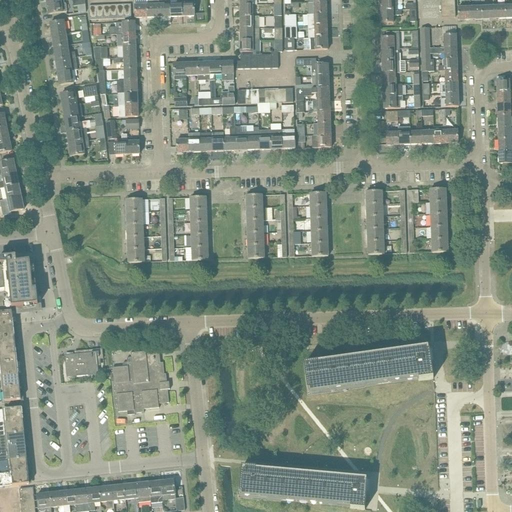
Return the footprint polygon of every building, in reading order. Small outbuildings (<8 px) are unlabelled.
[(63,0),(61,0),(46,2),(48,15),(67,12),(66,4),(64,4),(63,0)] [(170,17),(170,5),(170,0),(158,1),(158,5),(158,18),(170,17)] [(392,0),(379,0),(380,11),(393,11),(392,0)] [(327,14),(326,3),(314,3),(314,15),(327,14)] [(181,4),(170,5),(170,17),(182,17),(181,4)] [(194,4),(181,4),(182,17),(194,16),(194,4)] [(147,18),(146,5),(135,6),(135,18),(147,18)] [(158,5),(146,5),(147,18),(158,18),(158,5)] [(252,5),(240,5),(240,17),(252,17),(252,5)] [(506,19),(505,6),(494,7),(494,19),(506,19)] [(482,20),(482,7),(470,8),(471,20),(482,20)] [(494,7),(482,7),(482,20),(494,19),(494,7)] [(471,20),(470,8),(458,8),(458,20),(471,20)] [(416,22),(416,10),(406,10),(406,11),(410,10),(410,22),(416,22)] [(393,23),(393,11),(380,11),(381,23),(393,23)] [(327,14),(314,15),(302,16),(303,27),(307,27),(327,26),(327,14)] [(260,17),(252,17),(240,17),(240,29),(260,29),(260,17)] [(52,36),(66,34),(64,21),(50,24),(52,36)] [(135,22),(122,23),(117,23),(117,28),(109,28),(110,35),(123,35),(135,34),(135,22)] [(327,38),(327,26),(307,27),(307,39),(311,39),(327,38)] [(421,39),(429,38),(429,28),(421,29),(421,39)] [(260,41),(260,29),(240,29),(240,41),(260,41)] [(82,31),(83,44),(90,43),(88,30),(82,31)] [(386,32),(386,38),(381,38),(381,50),(400,50),(399,32),(386,32)] [(68,46),(66,34),(52,36),(54,49),(68,46)] [(135,34),(123,35),(123,47),(136,46),(135,34)] [(444,48),(457,48),(456,36),(444,36),(444,48)] [(328,50),(327,38),(311,39),(312,50),(328,50)] [(429,38),(421,39),(421,49),(429,48),(429,38)] [(294,40),(286,40),(286,51),(294,51),(294,40)] [(260,53),(260,41),(240,41),(240,53),(260,53)] [(68,46),(54,49),(55,61),(70,59),(68,46)] [(136,58),(136,46),(123,47),(124,58),(136,58)] [(95,60),(103,59),(102,59),(102,47),(94,48),(95,60)] [(429,60),(429,48),(421,49),(421,61),(429,60)] [(457,48),(444,48),(436,48),(436,54),(444,54),(444,60),(457,59),(457,48)] [(400,61),(400,50),(381,50),(382,62),(400,61)] [(76,58),(70,59),(55,61),(57,73),(72,71),(78,70),(76,58)] [(136,58),(124,58),(117,58),(117,64),(124,64),(124,70),(137,70),(136,58)] [(104,59),(103,59),(95,60),(97,71),(104,71),(104,59)] [(312,77),(329,77),(328,65),(316,65),(316,59),(295,60),(295,67),(312,66),(312,77)] [(444,60),(445,66),(437,66),(437,72),(445,71),(457,71),(457,59),(444,60)] [(420,60),(411,61),(411,68),(420,68),(420,60)] [(429,60),(421,61),(422,72),(430,72),(429,60)] [(400,61),(382,62),(382,74),(395,73),(400,73),(400,61)] [(233,62),(221,63),(221,75),(233,74),(233,62)] [(198,76),(197,63),(186,64),(186,76),(198,76)] [(210,81),(209,63),(197,63),(198,76),(198,81),(210,81)] [(221,63),(209,63),(210,81),(215,81),(215,75),(221,75),(221,63)] [(186,76),(186,64),(174,64),(174,80),(186,80),(186,76)] [(137,81),(137,70),(124,70),(124,82),(137,81)] [(72,71),(57,73),(59,86),(74,84),(72,71)] [(106,71),(104,71),(97,71),(99,83),(106,82),(106,71)] [(458,83),(457,71),(445,71),(445,83),(458,83)] [(395,73),(382,74),(383,86),(395,85),(395,73)] [(329,77),(312,77),(312,84),(294,85),(294,90),(297,89),(329,88),(329,77)] [(497,93),(510,93),(511,92),(511,80),(497,81),(497,93)] [(137,81),(124,82),(118,82),(119,94),(137,93),(137,81)] [(106,83),(106,82),(99,83),(101,95),(106,94),(107,94),(106,83)] [(222,98),(215,99),(214,83),(210,84),(211,99),(211,106),(223,105),(222,98)] [(458,83),(445,83),(439,83),(439,95),(458,95),(458,83)] [(402,85),(395,85),(383,86),(383,97),(402,97),(402,85)] [(99,96),(97,86),(83,88),(85,98),(99,96)] [(330,100),(329,88),(297,89),(297,101),(304,101),(304,97),(313,97),(313,94),(317,94),(317,101),(330,100)] [(63,107),(77,105),(75,92),(61,95),(63,107)] [(137,93),(119,94),(119,106),(138,105),(137,93)] [(222,98),(223,105),(235,105),(234,93),(222,93),(222,98)] [(510,93),(497,93),(497,105),(510,104),(510,93)] [(106,94),(101,95),(103,106),(109,106),(108,106),(106,94)] [(459,107),(458,95),(439,95),(440,107),(459,107)] [(402,97),(383,97),(383,109),(401,109),(401,103),(403,103),(402,97)] [(187,99),(185,99),(182,99),(175,99),(175,107),(187,107),(187,99)] [(330,112),(330,100),(317,101),(317,113),(330,112)] [(511,104),(510,104),(497,105),(498,116),(510,116),(511,115),(511,104)] [(77,105),(63,107),(64,119),(79,117),(77,105)] [(138,117),(138,105),(119,106),(120,118),(138,117)] [(258,106),(258,107),(259,113),(270,113),(270,110),(270,105),(258,106)] [(109,106),(103,106),(105,120),(111,119),(109,106)] [(188,120),(188,110),(179,111),(180,120),(188,120)] [(331,124),(330,112),(317,113),(318,124),(331,124)] [(398,117),(398,112),(386,112),(386,122),(398,122),(398,117)] [(96,127),(104,126),(102,114),(95,115),(96,127)] [(511,128),(510,116),(498,116),(498,128),(511,128)] [(79,117),(64,119),(66,132),(81,130),(79,117)] [(127,129),(139,129),(138,119),(127,119),(127,129)] [(117,139),(115,121),(107,122),(109,140),(117,139)] [(331,135),(331,124),(318,124),(318,136),(331,135)] [(417,132),(410,132),(410,145),(422,145),(422,132),(422,124),(416,124),(417,132)] [(281,125),(271,125),(271,133),(281,132),(281,125)] [(104,126),(96,127),(98,140),(100,139),(106,139),(104,126)] [(0,140),(9,139),(7,127),(0,128),(0,140)] [(230,139),(224,139),(224,151),(236,151),(235,128),(230,128),(230,139)] [(241,128),(235,128),(236,151),(248,150),(247,134),(242,134),(241,128)] [(410,145),(410,132),(410,128),(398,128),(398,133),(399,145),(410,145)] [(511,140),(511,128),(498,128),(498,140),(511,140)] [(253,133),(247,134),(248,150),(260,150),(259,133),(259,129),(253,130),(253,133)] [(81,130),(66,132),(68,144),(83,142),(81,130)] [(446,144),(446,131),(434,132),(434,144),(446,144)] [(446,131),(446,144),(458,143),(457,131),(446,131)] [(281,132),(271,133),(272,150),(283,149),(283,132),(281,132)] [(295,149),(295,136),(294,132),(283,132),(283,149),(295,149)] [(434,132),(422,132),(422,145),(434,144),(434,132)] [(271,133),(259,133),(260,150),(272,150),(271,133)] [(399,145),(398,133),(386,133),(386,134),(387,142),(387,146),(399,145)] [(224,134),(212,135),(213,152),(224,151),(224,139),(224,134)] [(201,152),(200,135),(189,136),(189,140),(190,153),(201,152)] [(213,152),(212,135),(200,135),(201,152),(213,152)] [(331,135),(318,136),(312,136),(312,148),(331,148),(331,135)] [(9,139),(0,140),(0,153),(12,151),(9,139)] [(190,153),(189,140),(176,141),(177,153),(190,153)] [(511,151),(511,140),(498,140),(499,152),(511,151)] [(88,141),(83,142),(68,144),(70,157),(85,155),(84,149),(89,148),(88,141)] [(127,155),(127,142),(115,143),(115,155),(127,155)] [(139,142),(127,142),(127,155),(140,154),(139,142)] [(511,151),(499,152),(499,164),(511,163),(511,151)] [(13,160),(0,162),(0,175),(16,172),(13,160)] [(16,172),(0,175),(0,188),(5,188),(19,185),(16,172)] [(21,197),(19,185),(5,188),(8,200),(21,197)] [(430,203),(446,202),(446,190),(430,190),(430,203)] [(408,204),(418,203),(417,191),(407,191),(408,204)] [(366,205),(382,205),(382,192),(366,193),(366,205)] [(310,207),(326,206),(326,194),(310,194),(310,207)] [(246,209),(262,209),(262,196),(246,197),(246,209)] [(21,197),(8,200),(0,201),(1,207),(3,216),(11,214),(10,212),(24,210),(21,197)] [(190,211),(206,210),(206,198),(190,199),(190,211)] [(126,213),(143,213),(142,200),(126,201),(126,213)] [(447,215),(446,202),(430,203),(431,215),(447,215)] [(418,204),(418,203),(408,204),(408,216),(413,216),(412,204),(418,204)] [(383,217),(382,205),(366,205),(367,218),(383,217)] [(327,219),(326,206),(310,207),(311,220),(327,219)] [(262,209),(246,209),(247,222),(263,221),(262,209)] [(206,210),(190,211),(191,224),(207,223),(206,210)] [(143,225),(143,213),(126,213),(127,226),(143,225)] [(447,227),(447,215),(431,215),(431,228),(447,227)] [(383,217),(367,218),(367,230),(383,230),(383,217)] [(327,232),(327,219),(311,220),(311,232),(327,232)] [(263,234),(263,221),(247,222),(247,234),(263,234)] [(207,223),(191,224),(191,236),(207,236),(207,223)] [(143,238),(143,225),(127,226),(127,238),(143,238)] [(447,240),(447,227),(431,228),(431,241),(447,240)] [(383,230),(367,230),(368,243),(384,242),(383,230)] [(327,232),(311,232),(312,245),(328,244),(327,232)] [(263,234),(247,234),(248,247),(264,246),(263,234)] [(207,236),(191,236),(192,249),(208,248),(207,236)] [(144,250),(143,238),(127,238),(128,251),(144,250)] [(447,240),(431,241),(432,253),(448,252),(447,240)] [(384,255),(384,242),(368,243),(368,255),(384,255)] [(328,244),(312,245),(312,257),(328,257),(328,244)] [(264,259),(264,246),(248,247),(248,259),(264,259)] [(208,261),(208,248),(192,249),(192,261),(208,261)] [(144,250),(128,251),(128,263),(144,263),(144,250)] [(0,313),(12,312),(12,311),(15,310),(15,311),(19,311),(38,309),(34,272),(33,261),(17,263),(16,257),(0,258),(0,313)] [(0,326),(13,325),(12,312),(0,313),(0,326)] [(13,325),(0,326),(0,338),(14,337),(13,325)] [(0,338),(0,352),(16,351),(14,337),(0,338)] [(169,403),(168,392),(168,390),(170,390),(169,382),(167,382),(166,374),(164,374),(163,363),(160,363),(159,353),(146,354),(146,352),(141,352),(140,348),(135,349),(136,353),(131,353),(131,358),(127,358),(127,363),(123,363),(123,367),(112,368),(114,382),(111,382),(114,409),(118,409),(119,413),(127,412),(127,416),(135,415),(135,414),(144,413),(144,410),(159,408),(159,404),(169,403)] [(0,364),(17,363),(16,351),(0,352),(0,364)] [(67,378),(98,375),(97,357),(101,357),(101,359),(102,359),(101,351),(101,352),(64,356),(67,378)] [(318,363),(304,365),(307,391),(418,376),(419,381),(433,379),(431,362),(429,352),(319,367),(318,363)] [(0,364),(0,377),(5,377),(18,375),(17,363),(0,364)] [(0,377),(0,390),(20,388),(18,375),(5,377),(0,377)] [(0,390),(0,402),(1,402),(11,401),(21,400),(20,388),(0,390)] [(2,410),(0,410),(0,423),(4,423),(23,421),(22,408),(12,409),(2,410)] [(23,421),(4,423),(0,423),(0,436),(5,436),(24,434),(23,421)] [(0,448),(6,448),(25,446),(24,434),(5,436),(0,436),(0,448)] [(6,448),(0,448),(0,461),(7,461),(27,459),(25,446),(6,448)] [(7,461),(0,461),(0,474),(9,473),(28,471),(27,459),(7,461)] [(242,467),(239,494),(351,504),(350,509),(365,510),(366,493),(367,483),(256,473),(256,469),(242,467)] [(9,473),(0,474),(0,487),(3,487),(19,485),(29,484),(28,471),(9,473)] [(174,480),(161,482),(162,496),(175,495),(174,480)] [(161,482),(148,483),(151,502),(151,504),(163,503),(162,496),(161,482)] [(151,502),(148,483),(136,484),(137,499),(138,499),(138,503),(151,502)] [(137,499),(136,484),(124,486),(125,500),(137,499)] [(124,486),(111,487),(113,501),(125,500),(124,486)] [(113,501),(111,487),(99,488),(100,503),(107,502),(107,510),(114,509),(113,501)] [(34,494),(33,488),(19,489),(20,496),(34,494)] [(99,488),(86,490),(88,504),(89,510),(95,510),(94,503),(100,503),(99,488)] [(86,490),(74,491),(76,505),(88,504),(86,490)] [(74,491),(62,492),(63,507),(63,511),(70,511),(69,506),(76,505),(74,491)] [(62,492),(49,494),(51,508),(63,507),(62,492)] [(34,501),(34,494),(20,496),(20,503),(34,501)] [(51,511),(51,508),(49,494),(37,495),(38,509),(45,509),(44,511),(51,511)] [(34,501),(20,503),(21,509),(35,508),(34,501)]
